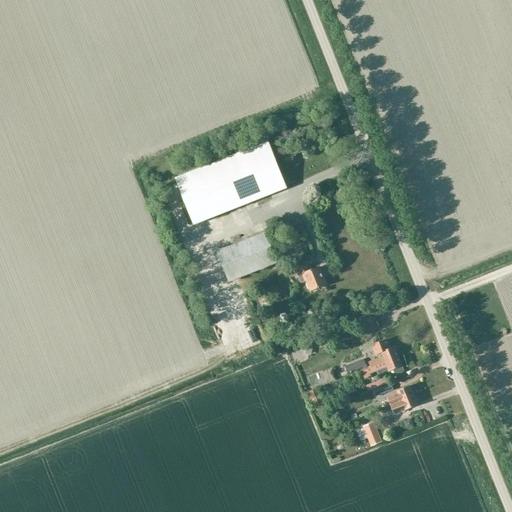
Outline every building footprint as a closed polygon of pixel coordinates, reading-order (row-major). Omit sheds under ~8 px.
[(265,142),(173,179),(192,226),(284,189),(265,142)] [(278,263),(266,232),(217,252),(229,282),(278,263)] [(320,267),(308,271),(306,266),(300,268),(300,269),(296,271),(301,283),(306,281),(310,292),(327,285),(320,267)] [(208,288),(223,325),(233,321),(218,284),(208,288)] [(238,317),(234,304),(228,305),(232,318),(238,317)] [(374,313),(362,318),(367,332),(379,328),(374,313)] [(376,366),(399,357),(395,346),(391,348),(387,339),(372,345),(376,355),(382,352),(384,357),(369,363),(371,368),(376,366)] [(404,370),(399,357),(376,366),(371,368),(362,372),(364,377),(383,369),(385,373),(390,371),(390,372),(396,369),(398,373),(400,374),(404,372),(404,370)] [(367,367),(363,358),(345,366),(348,373),(353,371),(354,373),(367,367)] [(377,388),(389,383),(386,376),(375,381),(369,383),(371,389),(377,387),(377,388)] [(389,383),(377,388),(380,395),(392,390),(389,383)] [(383,403),(385,408),(415,396),(410,386),(396,391),(397,393),(387,397),(389,400),(383,403)] [(309,392),(316,411),(329,406),(326,398),(321,400),(317,389),(309,392)] [(415,396),(385,408),(387,412),(393,410),(395,416),(419,406),(415,396)] [(382,442),(374,423),(363,427),(371,447),(382,442)] [(350,428),(355,442),(362,439),(357,426),(350,428)]
